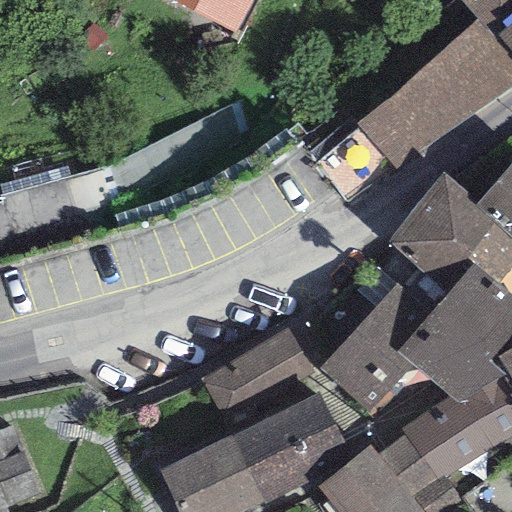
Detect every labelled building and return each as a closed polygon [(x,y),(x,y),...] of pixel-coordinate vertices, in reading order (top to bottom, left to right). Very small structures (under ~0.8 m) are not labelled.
[(170,0),(234,34),(252,0),(170,0)] [(511,0),(459,0),(478,22),(511,60),(511,0)] [(511,87),(511,60),(478,22),(354,124),(360,130),(317,165),(347,202),(395,169),(511,87)] [(511,160),(474,204),(511,238),(511,160)] [(441,173),(387,242),(446,293),(470,264),(496,286),(511,264),(511,238),(474,204),(464,196),(468,192),(441,173)] [(0,320),(109,305),(106,283),(128,280),(123,246),(0,263),(0,320)] [(446,293),(430,313),(395,352),(411,366),(448,397),(458,405),(502,373),(489,360),(511,332),(511,298),(496,286),(470,264),(446,293)] [(430,313),(395,283),(319,369),(370,413),(411,366),(395,352),(430,313)] [(288,330),(201,378),(225,421),(312,372),(288,330)] [(511,347),(497,357),(511,382),(511,347)] [(405,436),(376,455),(420,511),(449,511),(463,502),(443,478),(511,436),(511,392),(502,373),(458,405),(448,397),(401,429),(405,436)] [(318,395),(231,436),(262,502),(348,460),(318,395)] [(37,493),(10,426),(0,430),(0,511),(7,511),(5,506),(37,493)] [(179,511),(241,511),(262,502),(231,436),(159,470),(179,511)] [(369,446),(316,487),(336,511),(420,511),(376,455),(369,446)]
